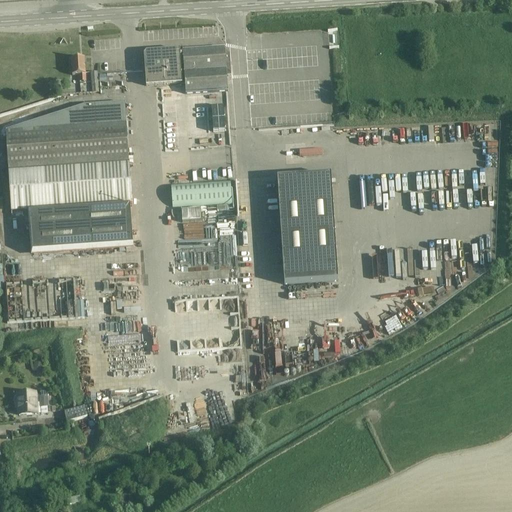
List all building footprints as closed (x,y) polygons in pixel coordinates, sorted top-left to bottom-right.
[(225,54),(225,49),(179,52),(179,50),(179,51),(179,52),(161,53),(161,52),(161,53),(146,54),(144,56),(144,57),(146,87),(182,84),(180,64),(183,64),(185,91),(227,88),(227,76),(231,76),(229,54),(225,54)] [(71,60),(72,76),(79,76),(79,83),(86,83),(84,59),(71,60)] [(84,107),(6,132),(8,173),(129,164),(125,104),(84,107)] [(225,132),(223,108),(211,109),(213,133),(225,132)] [(129,168),(10,176),(12,213),(131,205),(129,168)] [(331,176),(277,180),(284,285),(338,282),(331,176)] [(230,181),(171,185),(172,208),(232,205),(230,181)] [(130,207),(30,214),(32,254),(133,247),(130,207)] [(45,279),(33,278),(32,286),(45,286),(45,279)] [(128,287),(128,298),(140,298),(139,287),(128,287)] [(102,288),(101,298),(112,299),(113,289),(102,288)] [(140,311),(141,304),(130,302),(129,310),(140,311)] [(198,322),(198,308),(177,308),(177,323),(198,322)] [(119,355),(119,348),(113,348),(113,343),(106,343),(107,356),(119,355)] [(192,364),(201,364),(201,352),(192,353),(192,364)] [(190,364),(189,354),(181,355),(182,365),(190,364)] [(313,354),(311,363),(319,365),(321,355),(313,354)] [(35,363),(33,371),(41,373),(43,365),(35,363)] [(35,394),(17,395),(19,416),(48,414),(47,394),(39,394),(39,395),(35,395),(35,394)] [(84,407),(64,413),(66,423),(87,418),(84,407)] [(80,497),(68,499),(69,505),(81,503),(80,497)]
